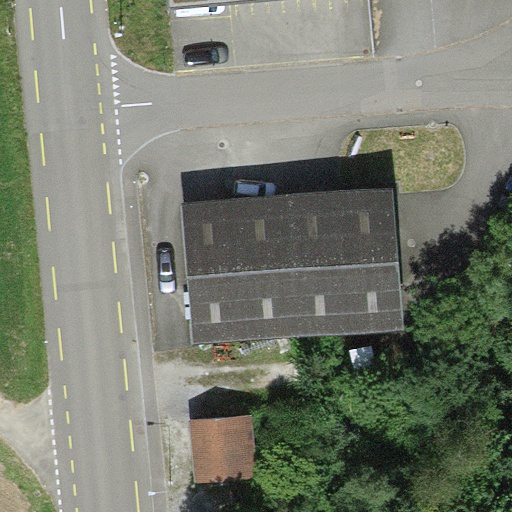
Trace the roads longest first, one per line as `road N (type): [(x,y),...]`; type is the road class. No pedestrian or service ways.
road 1 (unclassified): [(65,112),(511,82)]
road 2 (secondary): [(65,112),(111,511)]
road 3 (track): [(0,431),(33,460),(109,486)]
